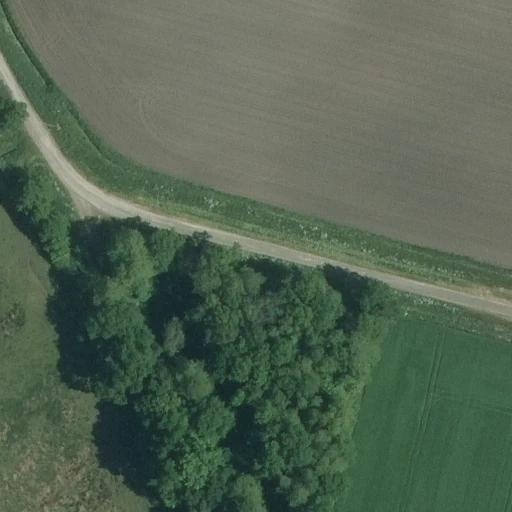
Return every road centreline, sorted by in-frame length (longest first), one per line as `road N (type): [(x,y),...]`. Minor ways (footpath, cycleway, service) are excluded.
road 1 (unclassified): [(511,313),(85,196),(49,157),(0,66)]
road 2 (track): [(85,196),(106,263),(228,511)]
